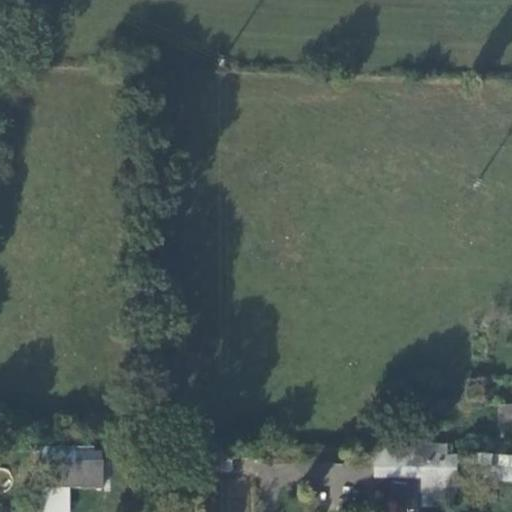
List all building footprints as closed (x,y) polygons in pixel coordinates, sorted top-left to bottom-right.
[(497,428),(511,428),(511,403),(499,402),(497,428)] [(69,511),(70,487),(102,488),(103,446),(44,444),(41,511),(69,511)] [(197,450),(182,450),(183,469),(197,472),(197,450)] [(441,451),(366,451),(365,482),(411,484),(412,499),(446,501),(446,463),(440,463),(441,451)] [(346,504),(349,467),(336,466),(333,503),(346,504)] [(511,475),(511,472),(471,468),(468,490),(510,495),(511,475)]
